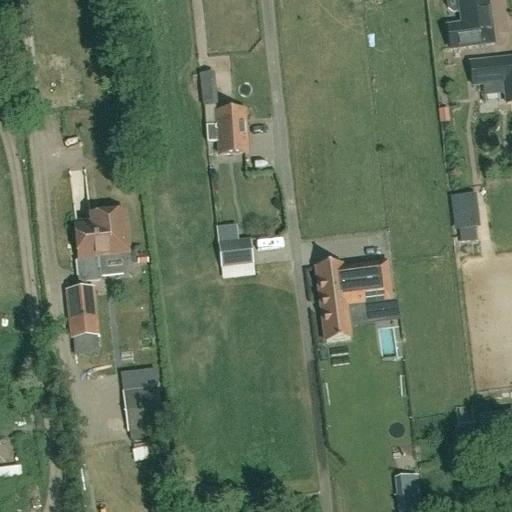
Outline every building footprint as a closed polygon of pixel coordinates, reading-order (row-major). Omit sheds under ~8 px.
[(482,46),(479,24),(490,23),(486,0),(448,0),(447,3),(448,10),(453,14),(461,13),(462,24),(445,26),(449,50),(482,46)] [(471,89),(506,85),(503,59),(468,63),(471,89)] [(245,141),(246,141),(244,113),(219,114),(220,128),(219,128),(220,142),(218,142),(219,157),(246,155),(245,141)] [(79,261),(128,255),(123,214),(91,218),(92,228),(75,230),(79,261)] [(250,242),(217,246),(216,246),(220,270),(253,266),(252,259),(250,242)] [(340,308),(391,301),(386,264),(339,270),(342,289),(338,290),(340,308)] [(92,292),(80,293),(81,301),(67,302),(70,336),(96,333),(92,292)] [(371,323),(373,355),(403,353),(401,321),(371,323)] [(130,443),(162,440),(165,440),(160,378),(124,382),(125,393),(122,393),(127,434),(129,434),(130,443)] [(0,477),(12,477),(12,463),(22,462),(22,456),(0,456),(0,477)] [(422,509),(421,475),(403,476),(404,510),(422,509)]
